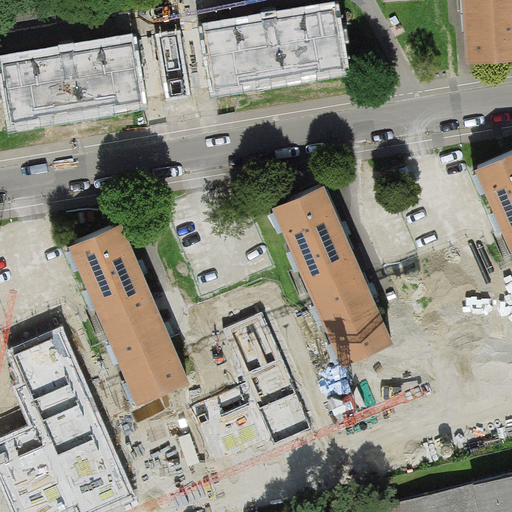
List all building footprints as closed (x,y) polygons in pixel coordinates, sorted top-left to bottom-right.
[(511,0),(466,0),(470,67),(511,64),(511,0)] [(206,23),(215,80),(336,62),(327,5),(206,23)] [(5,58),(13,115),(134,96),(125,39),(5,58)] [(511,142),(469,161),(504,239),(511,235),(511,142)] [(282,193),(352,357),(395,339),(324,175),(282,193)] [(79,232),(150,397),(193,379),(121,213),(79,232)] [(511,343),(475,352),(482,381),(511,373),(511,343)] [(362,378),(369,407),(472,384),(465,355),(362,378)] [(251,403),(257,432),(360,409),(353,380),(251,403)] [(511,406),(495,410),(500,437),(511,434),(511,406)] [(138,431),(145,460),(248,437),(241,408),(138,431)] [(60,511),(195,511),(487,445),(480,416),(60,511)] [(25,457),(32,485),(134,462),(128,433),(25,457)] [(0,464),(0,495),(22,490),(16,461),(0,464)]
